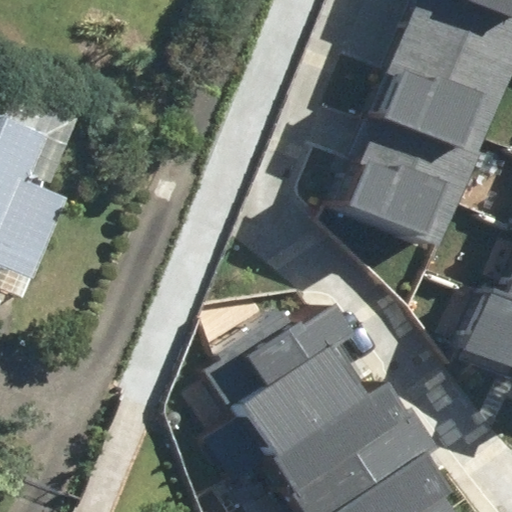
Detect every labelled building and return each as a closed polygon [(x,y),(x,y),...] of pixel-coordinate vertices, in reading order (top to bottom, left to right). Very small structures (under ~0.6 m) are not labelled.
[(511,0),(401,0),(391,28),(496,69),(511,27),(511,0)] [(437,147),(461,157),(496,69),(391,28),(373,73),(376,74),(358,120),(435,151),(437,147)] [(435,151),(358,120),(322,208),(423,249),(461,157),(437,147),(435,151)] [(0,302),(14,308),(57,208),(14,189),(33,144),(0,130),(0,302)] [(511,237),(490,295),(511,303),(511,237)] [(511,303),(490,295),(474,289),(450,352),(511,375),(511,394),(509,401),(511,401),(511,303)] [(251,455),(341,394),(311,350),(334,335),(312,303),(280,325),(270,311),(205,354),(209,361),(194,371),(251,455)] [(361,380),(341,394),(251,455),(247,458),(272,494),(269,495),(281,511),(304,511),(399,447),(405,454),(415,447),(387,407),(382,411),(361,380)] [(428,492),(405,454),(399,447),(304,511),(433,511),(422,496),(428,492)]
